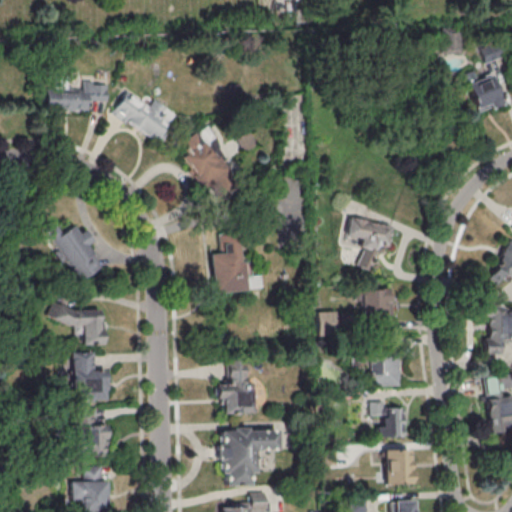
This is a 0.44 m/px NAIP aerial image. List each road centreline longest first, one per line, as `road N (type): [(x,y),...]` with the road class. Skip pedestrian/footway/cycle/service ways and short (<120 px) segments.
road 1 (residential): [(160,511),(153,277),(143,233),(123,201),(94,178),(54,162),(0,160)]
road 2 (residential): [(510,510),(461,506),(452,491),(430,311),(433,272),(455,207),(511,157)]
